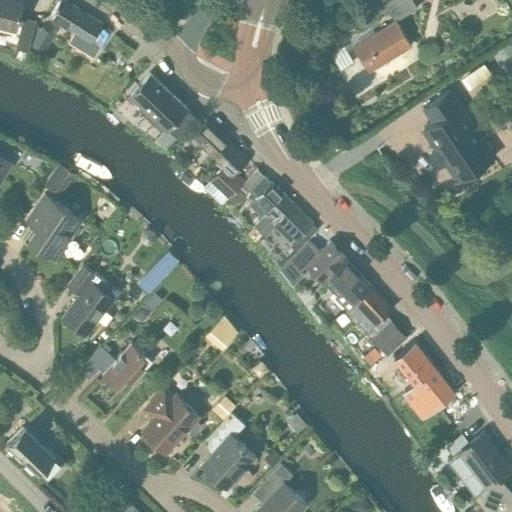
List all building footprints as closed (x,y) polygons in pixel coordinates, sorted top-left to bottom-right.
[(0,0),(0,22),(17,26),(23,0),(0,0)] [(59,0),(50,14),(74,29),(68,40),(93,55),(108,31),(104,29),(103,30),(99,28),(101,26),(102,23),(103,23),(66,0),(59,0)] [(381,0),(368,9),(373,17),(388,9),(394,19),(353,44),(351,40),(344,44),(331,52),(341,69),(354,60),(347,49),(354,45),(368,70),(412,43),(397,19),(418,7),(413,0),(381,0)] [(23,15),(16,46),(29,49),(30,45),(35,22),(36,18),(23,15)] [(35,22),(30,45),(43,53),(54,34),(41,26),(35,22)] [(511,57),(511,45),(509,41),(496,49),(504,62),(511,57)] [(131,102),(135,98),(166,127),(187,105),(150,71),(130,93),(130,94),(126,98),(131,102)] [(448,88),(423,105),(433,120),(424,126),(438,147),(435,149),(435,153),(439,160),(443,160),(445,158),(460,179),(494,156),(492,153),(493,149),(488,141),(484,141),(448,88)] [(327,99),(325,104),(326,108),(330,111),(335,111),(339,109),(340,104),(339,100),(335,97),(331,97),(327,99)] [(224,165),(212,177),(211,178),(227,195),(235,188),(244,179),(235,170),(248,157),(207,118),(192,134),(224,165)] [(0,181),(12,162),(0,155),(0,181)] [(59,162),(44,184),(54,191),(70,169),(59,162)] [(256,196),(249,203),(261,216),(254,223),(266,236),(273,228),(269,224),(293,200),(266,173),(261,178),(250,189),(256,195),(255,195),(256,196)] [(235,188),(227,197),(235,205),(243,196),(235,188)] [(29,237),(55,256),(81,218),(45,193),(27,219),(37,226),(29,237)] [(313,219),(293,200),(269,224),(273,228),(282,236),(289,228),(297,236),(302,231),(313,219)] [(296,250),(288,257),(297,266),(300,269),(306,263),(323,280),(324,279),(338,294),(346,302),(349,305),(371,283),(348,259),(346,257),(346,256),(330,239),(320,249),(309,238),(304,242),(296,250)] [(162,260),(153,270),(161,278),(171,268),(162,260)] [(114,297),(113,297),(120,289),(96,269),(94,271),(84,263),(69,283),(80,292),(62,315),(86,334),(114,297)] [(371,283),(349,305),(350,306),(359,316),(360,315),(362,317),(369,312),(377,321),(392,307),(377,289),(372,284),(371,283)] [(154,290),(143,302),(151,309),(162,298),(154,290)] [(140,306),(134,312),(134,317),(138,320),(142,319),(148,314),(148,309),(144,306),(140,306)] [(224,313),(217,321),(233,336),(238,331),(224,313)] [(390,318),(372,334),(372,335),(387,351),(405,335),(390,318)] [(152,359),(145,352),(132,339),(115,357),(101,343),(79,367),(90,376),(99,366),(116,383),(124,375),(131,382),(152,359)] [(424,416),(456,390),(416,339),(396,355),(417,381),(404,391),(424,416)] [(155,416),(143,429),(166,450),(185,429),(188,432),(191,432),(195,431),(198,428),(199,423),(198,421),(195,418),(199,414),(176,393),(174,395),(164,386),(145,407),(155,416)] [(217,446),(202,463),(227,486),(234,477),(239,482),(244,482),(249,480),(251,475),(250,470),(245,466),(255,454),(234,435),(244,423),(230,410),(206,437),(217,446)] [(26,424),(8,442),(38,471),(56,453),(26,424)] [(461,448),(489,485),(491,488),(481,495),(494,511),(505,511),(511,507),(511,490),(501,476),(511,466),(511,462),(485,429),(461,448)] [(274,448),(264,458),(273,466),(282,455),(274,448)] [(261,511),(296,511),(306,502),(284,481),(292,473),(281,462),(262,483),(272,493),(257,508),(261,511)] [(142,511),(130,500),(118,511),(142,511)]
